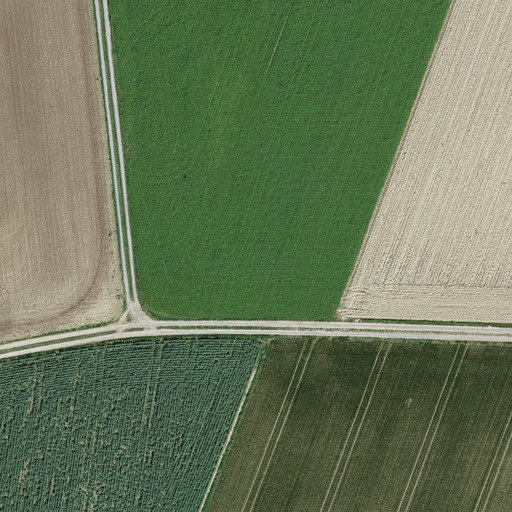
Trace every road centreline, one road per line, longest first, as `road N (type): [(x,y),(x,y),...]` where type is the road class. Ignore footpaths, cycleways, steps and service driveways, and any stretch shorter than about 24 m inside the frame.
road 1 (track): [(511,334),(134,328)]
road 2 (track): [(134,328),(100,0)]
road 3 (track): [(0,353),(134,328)]
